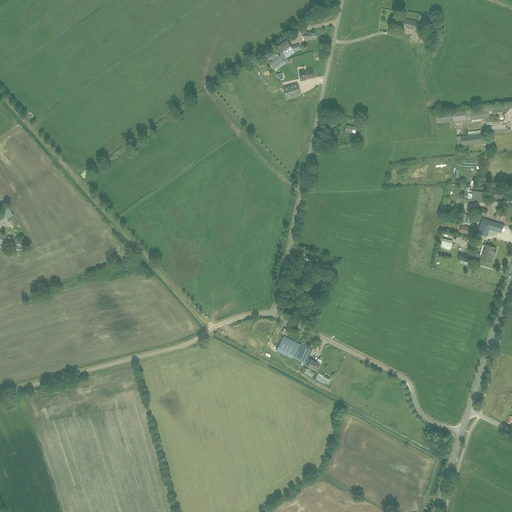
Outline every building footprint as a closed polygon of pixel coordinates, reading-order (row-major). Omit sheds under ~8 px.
[(418,22),(432,24),(433,18),(419,15),(418,22)] [(415,26),(416,21),(404,19),(403,23),(402,28),(415,30),(415,26)] [(304,40),(316,39),(315,32),(311,32),(306,33),(306,36),(304,36),(304,40)] [(287,41),(276,48),(284,60),(288,58),(295,52),(291,46),(290,44),(289,44),(287,41)] [(277,57),(272,49),(267,53),(271,61),(277,57)] [(306,79),(314,77),(313,70),(305,71),(305,70),(299,71),(301,81),(306,80),(306,79)] [(297,83),(283,88),(287,99),(301,95),(297,83)] [(491,107),(486,107),(487,119),(498,118),(497,113),(510,111),(510,109),(511,109),(511,105),(491,107)] [(438,123),(466,120),(465,110),(437,112),(438,123)] [(508,123),(504,123),(504,120),(505,120),(505,121),(507,121),(507,120),(507,117),(502,117),(503,120),(486,121),(487,127),(489,127),(489,130),(493,129),(493,130),(506,129),(508,129),(508,127),(508,123)] [(356,131),(356,130),(355,128),(355,127),(346,125),(345,131),(352,132),(352,133),(355,134),(356,131)] [(462,146),(482,143),(481,134),(461,136),(462,146)] [(482,201),(483,193),(473,192),(473,195),(474,195),(474,201),(482,201)] [(486,216),(487,210),(479,208),(477,214),(486,216)] [(464,220),(465,220),(465,223),(471,224),(472,216),(466,215),(466,217),(464,217),(464,220)] [(501,233),(504,225),(483,218),(478,234),(486,236),(488,228),(501,233)] [(471,235),(472,229),(461,226),(460,232),(471,235)] [(23,241),(0,234),(0,243),(20,250),(23,241)] [(452,243),(440,240),(438,247),(450,250),(452,243)] [(491,263),(495,248),(484,245),(480,260),(491,263)] [(269,338),(257,334),(253,347),(264,351),(269,338)] [(278,347),(276,350),(291,358),(292,357),(305,364),(312,351),(302,346),(284,336),(278,347)] [(308,359),(305,365),(316,371),(320,364),(311,360),(308,359)] [(303,371),(314,376),(316,371),(305,366),(303,371)] [(329,384),(330,380),(319,375),(318,380),(329,384)]
